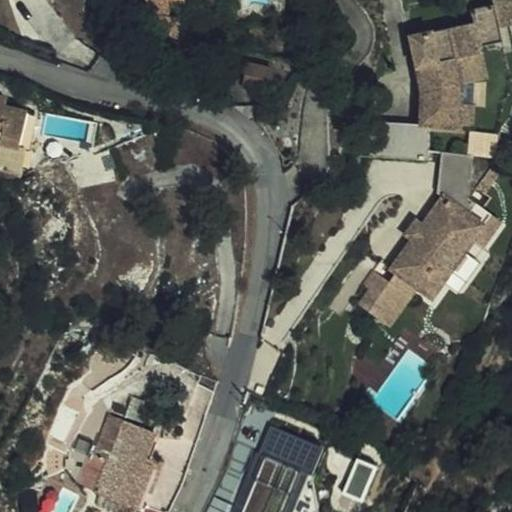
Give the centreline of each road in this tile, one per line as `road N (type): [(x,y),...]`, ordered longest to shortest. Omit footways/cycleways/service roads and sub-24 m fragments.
road 1 (residential): [(185,511),(242,357),(265,245),(268,178),(248,141),(212,120),(0,62)]
road 2 (unknown): [(50,511),(102,420),(126,395),(171,379),(224,407),(253,396),(396,183)]
